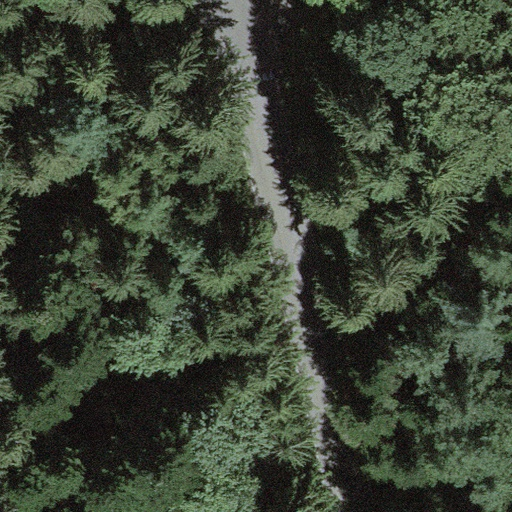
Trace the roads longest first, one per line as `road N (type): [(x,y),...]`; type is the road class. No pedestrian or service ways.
road 1 (tertiary): [(361,511),(301,173),(258,0)]
road 2 (track): [(372,0),(511,69)]
